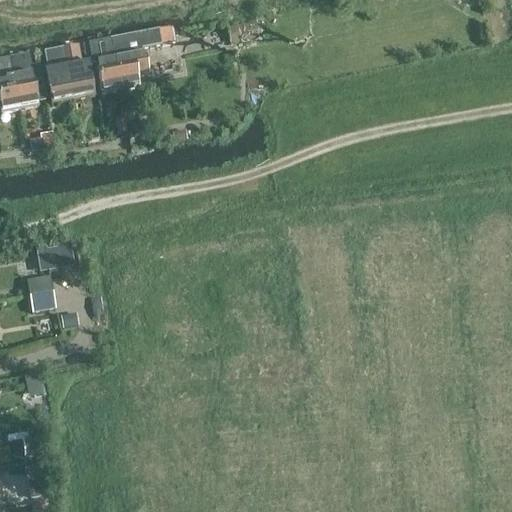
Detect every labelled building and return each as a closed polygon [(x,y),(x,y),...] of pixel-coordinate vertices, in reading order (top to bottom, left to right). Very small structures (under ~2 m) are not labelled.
[(489,34),(490,43),(511,40),(510,31),(489,34)] [(121,39),(110,41),(120,93),(138,90),(136,78),(148,76),(147,73),(145,73),(144,68),(164,64),(159,34),(143,36),(121,39)] [(98,43),(88,45),(88,46),(90,59),(91,64),(96,63),(97,66),(95,66),(101,96),(120,93),(110,41),(98,44),(98,43)] [(78,48),(63,51),(72,102),(94,98),(88,67),(82,68),(78,48)] [(72,102),(63,51),(62,51),(44,55),(46,68),(50,68),(51,74),(45,75),(51,107),(72,102)] [(19,58),(9,60),(19,112),(38,109),(37,106),(46,104),(39,67),(32,68),(30,57),(26,57),(19,58)] [(0,62),(0,79),(4,79),(5,84),(0,84),(0,112),(1,116),(19,112),(9,60),(0,62)] [(117,137),(127,135),(124,118),(114,120),(117,137)] [(173,144),(187,142),(185,132),(171,134),(173,144)] [(31,155),(42,153),(40,141),(29,143),(31,155)] [(26,284),(29,300),(53,296),(50,280),(26,284)] [(53,296),(29,300),(32,316),(55,311),(53,296)] [(42,395),(37,375),(23,379),(28,399),(42,395)] [(40,457),(38,441),(22,443),(24,459),(40,457)]
